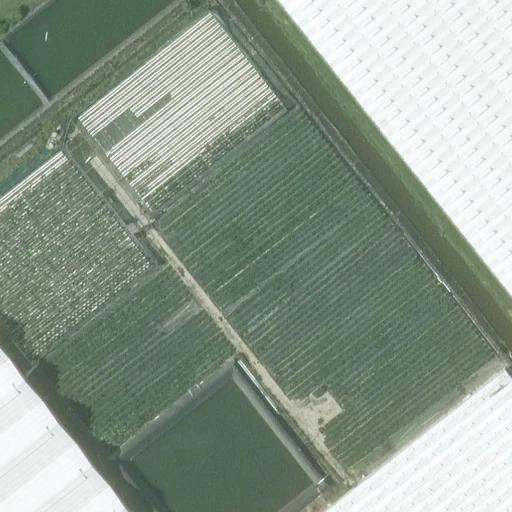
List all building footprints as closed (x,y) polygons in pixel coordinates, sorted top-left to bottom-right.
[(511,0),(274,0),(511,297),(511,0)] [(293,102),(250,51),(222,75),(221,82),(201,100),(195,166),(164,192),(154,179),(195,144),(178,123),(162,136),(146,116),(107,176),(348,461),(368,429),(365,426),(394,429),(394,425),(392,423),(409,397),(405,440),(508,353),(293,98),(293,102)] [(0,189),(0,325),(28,365),(41,356),(50,368),(54,366),(66,357),(55,343),(159,270),(67,142),(0,189)] [(0,511),(132,511),(0,344),(0,511)] [(511,511),(511,374),(511,375),(506,369),(325,511),(511,511)]
